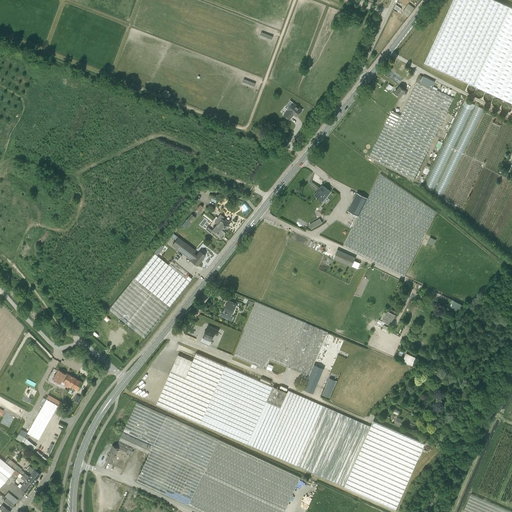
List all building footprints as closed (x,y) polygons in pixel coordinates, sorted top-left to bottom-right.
[(511,6),(511,8),(493,0),(451,0),(423,63),(511,104),(511,6)] [(409,4),(403,12),(409,16),(414,7),(409,4)] [(423,76),(423,77),(420,83),(424,84),(432,88),(435,82),(423,76)] [(413,182),(453,99),(432,88),(424,84),(420,83),(418,81),(400,116),(395,127),(386,123),(367,160),(413,182)] [(399,86),(395,92),(400,97),(403,93),(405,95),(407,93),(405,91),(399,86)] [(462,131),(473,104),(465,101),(456,123),(459,124),(457,129),(462,131)] [(288,110),(284,115),(290,119),(295,113),(298,115),(302,110),(293,103),(288,110)] [(473,122),(473,120),(472,121),(472,124),(467,125),(467,128),(469,129),(469,132),(469,139),(478,121),(478,122),(484,109),(476,106),(474,110),(474,111),(473,114),(476,115),(473,115),(472,117),(475,118),(473,122)] [(395,127),(400,116),(391,111),(386,123),(395,127)] [(425,187),(433,191),(450,154),(446,152),(445,155),(441,153),(425,187)] [(443,196),(453,170),(451,169),(449,172),(447,171),(446,174),(443,173),(436,193),(443,196)] [(368,197),(368,198),(359,217),(352,230),(343,246),(403,276),(436,212),(380,174),(368,197)] [(322,201),(330,191),(322,185),(315,195),(322,201)] [(359,217),(368,198),(357,193),(347,211),(359,217)] [(195,217),(191,214),(182,225),(185,228),(191,222),(195,217)] [(226,229),(229,225),(227,223),(228,222),(225,219),(224,221),(222,219),(223,217),(220,214),(218,216),(219,216),(217,218),(216,219),(218,221),(218,220),(220,221),(219,222),(226,229)] [(217,224),(212,230),(208,227),(206,229),(210,232),(212,231),(219,237),(226,229),(219,222),(220,221),(218,220),(218,221),(216,219),(215,222),(217,224)] [(309,225),(311,229),(322,223),(319,219),(309,225)] [(183,241),(172,232),(169,235),(176,240),(173,244),(178,248),(183,241)] [(427,242),(433,245),(436,240),(430,237),(427,242)] [(197,266),(205,255),(200,251),(196,255),(193,253),(195,251),(183,241),(178,248),(179,250),(190,259),(189,260),(197,266)] [(154,252),(154,253),(159,257),(162,253),(162,252),(163,250),(159,246),(154,252)] [(352,267),(355,258),(356,258),(337,249),(333,259),(352,267)] [(154,253),(108,310),(123,321),(125,323),(144,338),(192,279),(171,262),(168,265),(154,253)] [(448,306),(451,307),(450,309),(459,313),(460,310),(461,310),(464,305),(454,301),(454,300),(451,299),(448,306)] [(233,315),(232,315),(237,304),(228,300),(223,311),(221,315),(231,320),(233,315)] [(308,376),(311,370),(327,332),(256,302),(233,356),(266,370),(266,369),(268,364),(270,360),(308,376)] [(388,312),(387,311),(385,310),(380,320),(390,325),(395,315),(396,312),(390,309),(388,312)] [(216,329),(208,325),(203,337),(201,340),(210,344),(216,329)] [(193,361),(178,356),(171,372),(156,405),(396,510),(425,443),(373,421),(371,426),(288,390),(287,393),(285,392),(274,387),(196,353),(193,361)] [(406,353),(405,354),(402,361),(413,366),(416,357),(406,353)] [(58,370),(52,379),(60,383),(61,380),(63,381),(66,383),(64,386),(70,389),(76,378),(67,374),(64,373),(58,370)] [(321,374),(311,370),(308,376),(303,389),(313,393),(321,374)] [(78,389),(82,382),(76,378),(70,389),(72,390),(74,387),(78,389)] [(62,402),(48,395),(46,399),(58,405),(57,406),(60,407),(62,402)] [(78,403),(81,398),(76,395),(73,400),(78,403)] [(43,405),(27,433),(38,440),(57,406),(58,405),(46,399),(44,398),(43,398),(40,403),(43,405)] [(134,447),(148,453),(149,453),(137,481),(189,505),(203,511),(284,511),(300,477),(187,425),(171,418),(137,402),(123,434),(118,444),(117,444),(116,447),(119,448),(118,450),(131,456),(133,451),(132,451),(134,447)] [(397,417),(394,424),(400,426),(403,420),(397,417)] [(21,442),(21,443),(22,443),(32,452),(34,449),(23,441),(22,442),(21,442)] [(106,460),(112,463),(118,450),(119,448),(116,447),(112,445),(106,460)] [(0,487),(12,473),(17,477),(17,476),(19,473),(15,470),(15,469),(14,470),(13,468),(9,465),(5,462),(0,458),(0,487)] [(106,468),(117,472),(119,468),(108,464),(106,468)] [(22,470),(18,467),(15,470),(19,473),(33,484),(40,475),(32,468),(30,472),(32,474),(30,477),(21,470),(22,470)] [(20,478),(26,482),(20,488),(26,493),(33,484),(19,473),(17,476),(20,478)] [(138,492),(135,490),(130,501),(134,502),(138,492)] [(8,492),(5,496),(7,498),(4,500),(11,507),(18,500),(8,492)] [(511,511),(471,494),(463,511),(511,511)]
